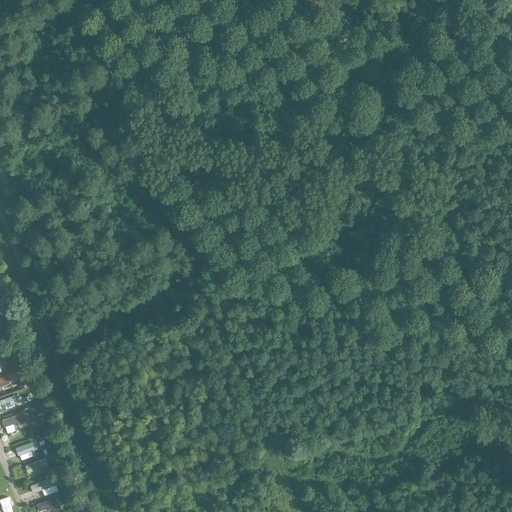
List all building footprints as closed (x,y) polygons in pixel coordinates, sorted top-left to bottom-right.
[(0,376),(0,385),(9,383),(6,374),(0,376)] [(0,397),(0,406),(11,402),(8,395),(0,397)] [(24,411),(3,418),(5,425),(6,425),(13,422),(17,421),(19,420),(20,422),(21,426),(21,427),(29,424),(26,418),(24,411)] [(15,454),(37,450),(35,440),(13,444),(15,454)] [(69,480),(65,485),(71,489),(75,484),(69,480)] [(7,490),(0,492),(0,502),(1,502),(9,499),(10,499),(7,490)] [(57,511),(61,511),(59,506),(57,498),(37,504),(40,511),(51,508),(53,511),(57,511)]
